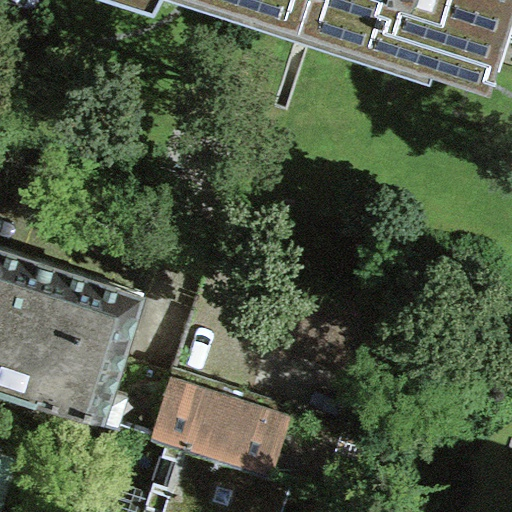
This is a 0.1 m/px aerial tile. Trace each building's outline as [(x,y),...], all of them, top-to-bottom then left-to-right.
[(151,0),(154,1),(154,0),(240,0),(300,19),(305,0),(151,0)] [(511,0),(305,0),(300,19),(490,80),(508,20),(511,7),(511,0)] [(0,379),(155,430),(174,370),(121,353),(141,290),(0,244),(0,379)] [(389,374),(409,312),(288,273),(268,336),(389,374)] [(168,434),(293,475),(351,493),(367,442),(288,416),(292,404),(222,381),(175,366),(174,370),(155,430),(168,434)] [(150,490),(146,502),(175,511),(281,511),(293,475),(168,434),(150,490)] [(175,511),(146,502),(142,511),(175,511)]
